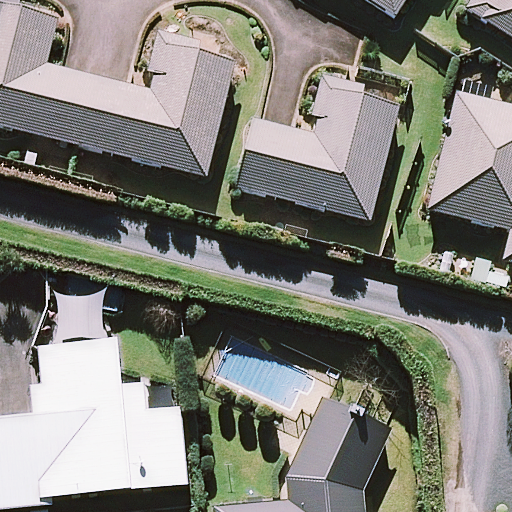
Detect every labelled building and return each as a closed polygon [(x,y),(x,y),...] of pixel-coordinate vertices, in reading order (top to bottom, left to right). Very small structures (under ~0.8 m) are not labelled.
[(0,0),(0,131),(206,183),(235,68),(196,58),(199,48),(156,37),(146,76),(151,77),(146,94),(47,69),(58,24),(18,13),(20,0),(0,0)] [(356,0),(394,24),(409,0),(356,0)] [(511,0),(472,0),(463,15),(511,46),(511,0)] [(369,228),(398,112),(358,102),(361,91),(322,81),(311,122),(317,124),(313,139),(251,124),(233,194),(369,228)] [(500,265),(511,267),(511,110),(456,96),(426,215),(508,236),(500,265)] [(118,390),(114,347),(37,353),(43,421),(0,424),(0,511),(49,508),(48,501),(184,490),(178,414),(143,417),(141,388),(118,390)] [(348,417),(324,405),(277,509),(222,511),(354,511),(386,446),(362,437),(348,417)]
